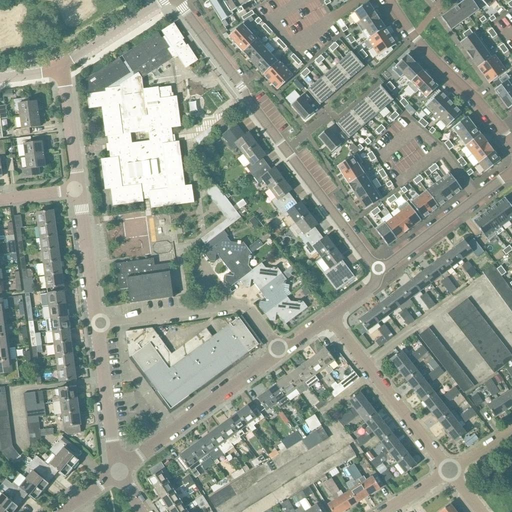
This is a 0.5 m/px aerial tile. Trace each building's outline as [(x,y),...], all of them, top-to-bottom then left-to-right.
[(231,13),(223,0),(207,0),(208,0),(222,23),(225,28),(228,26),(225,20),(233,15),(232,13),(231,13)] [(223,0),(231,13),(232,13),(242,7),(243,6),(238,0),(223,0)] [(479,10),(471,0),(464,0),(460,4),(470,17),(479,10)] [(360,22),(374,12),(368,3),(354,12),(360,21),(360,22)] [(470,17),(460,4),(450,11),(460,24),(470,17)] [(460,24),(450,11),(441,17),(451,31),(460,24)] [(365,30),(379,20),(374,12),(360,22),(360,21),(356,24),(362,33),(366,30),(365,30)] [(366,30),(362,33),(367,40),(371,38),(385,28),(379,20),(365,30),(366,30)] [(228,37),(235,45),(249,32),(242,24),(228,37)] [(89,108),(101,107),(105,137),(107,136),(110,158),(101,159),(105,190),(110,189),(113,206),(143,202),(142,198),(150,197),(151,209),(195,203),(192,186),(186,187),(179,142),(173,143),(171,129),(181,127),(176,97),(173,97),(171,87),(158,88),(143,90),(142,79),(176,56),(186,71),(199,62),(187,46),(184,48),(178,38),(180,36),(173,25),(162,31),(166,36),(161,40),(158,35),(123,58),(126,62),(123,64),(120,59),(86,81),(89,108)] [(390,36),(385,28),(371,38),(367,40),(373,48),(390,36)] [(249,32),(235,45),(242,52),(256,39),(249,32)] [(473,34),(469,36),(466,39),(460,43),(466,51),(481,40),(475,32),(473,34)] [(396,45),(390,36),(373,48),(378,57),(381,55),(391,48),(396,45)] [(242,52),(249,60),(263,47),(264,48),(265,46),(258,38),(256,39),(242,52)] [(487,48),(481,40),(466,51),(471,59),(487,48)] [(263,47),(249,60),(256,67),(270,54),(264,48),(263,47)] [(391,48),(381,55),(384,59),(393,51),(391,48)] [(487,48),(471,59),(477,68),(493,56),(487,48)] [(351,52),(343,59),(356,74),(364,67),(351,52)] [(256,67),(263,75),(277,62),(270,54),(256,67)] [(403,75),(415,63),(407,55),(392,70),(400,79),(403,76),(403,75)] [(493,56),(477,68),(483,76),(500,63),(494,55),(493,56)] [(343,59),(336,65),(349,80),(356,74),(343,59)] [(263,75),(270,82),(285,68),(278,61),(277,62),(263,75)] [(403,76),(410,83),(423,71),(415,63),(403,75),(403,76)] [(500,63),(483,76),(489,84),(506,72),(500,63)] [(336,65),(329,72),(342,86),(349,80),(336,65)] [(285,68),(270,82),(277,91),(293,76),(285,68)] [(415,94),(419,91),(418,90),(430,79),(423,71),(410,83),(407,86),(415,94)] [(329,72),(322,78),(335,93),(342,86),(329,72)] [(499,97),(499,98),(511,88),(511,78),(510,79),(506,74),(499,80),(502,85),(494,90),(498,96),(498,97),(499,97)] [(322,78),(315,84),(327,99),(335,93),(322,78)] [(418,90),(419,91),(426,99),(438,87),(430,79),(418,90)] [(296,80),(292,84),(296,89),(300,85),(296,80)] [(315,84),(307,91),(320,106),(327,99),(315,84)] [(380,86),(372,92),(385,107),(393,101),(380,86)] [(511,88),(499,98),(500,98),(499,99),(500,99),(508,110),(510,108),(510,109),(510,108),(511,107),(511,88)] [(372,92),(365,99),(378,114),(385,107),(372,92)] [(425,107),(432,114),(448,99),(441,92),(425,107)] [(290,106),(304,121),(314,113),(306,104),(311,101),(305,93),(290,106)] [(19,111),(20,117),(39,114),(37,102),(29,103),(29,98),(13,100),(14,111),(19,111)] [(365,99),(358,105),(371,120),(378,114),(365,99)] [(432,114),(439,121),(454,106),(448,99),(432,114)] [(358,105),(351,111),(364,126),(371,120),(358,105)] [(454,106),(439,121),(446,128),(461,113),(454,106)] [(351,111),(343,118),(356,132),(364,126),(351,111)] [(15,130),(16,136),(30,134),(29,129),(41,127),(39,114),(20,117),(22,129),(15,130)] [(452,129),(459,138),(474,126),(467,117),(452,129)] [(343,118),(336,124),(349,139),(356,132),(343,118)] [(226,125),(221,120),(213,126),(217,132),(226,125)] [(243,156),(257,145),(248,134),(245,136),(236,125),(221,136),(232,150),(236,147),(243,156)] [(459,138),(465,146),(481,135),(474,126),(459,138)] [(200,136),(194,141),(197,146),(215,133),(211,128),(200,136)] [(328,129),(318,137),(332,153),(346,141),(340,134),(335,137),(328,129)] [(465,146),(472,155),(487,143),(481,135),(465,146)] [(24,144),(25,157),(44,155),(42,142),(31,143),(30,137),(16,139),(17,145),(24,144)] [(487,143),(472,155),(478,164),(494,152),(487,143)] [(246,167),(252,176),(267,165),(263,159),(266,157),(257,145),(243,156),(237,160),(243,167),(246,167)] [(354,145),(350,149),(354,154),(358,150),(354,145)] [(501,161),(494,152),(478,164),(485,173),(501,161)] [(357,154),(337,167),(342,176),(355,167),(361,164),(363,163),(357,154)] [(44,155),(25,157),(27,169),(23,170),(24,178),(41,176),(40,168),(46,167),(44,155)] [(334,174),(327,179),(323,172),(329,168),(321,157),(310,164),(326,188),(332,184),(330,181),(336,177),(334,174)] [(6,159),(7,172),(14,171),(12,158),(6,159)] [(355,167),(342,176),(348,184),(361,176),(366,173),(361,164),(355,167)] [(274,168),(272,170),(267,165),(252,176),(258,184),(262,181),(270,191),(284,180),(274,168)] [(361,176),(348,184),(354,193),(366,185),(372,181),(366,173),(361,176)] [(449,173),(441,179),(454,196),(462,190),(449,173)] [(441,179),(434,185),(446,202),(454,196),(441,179)] [(271,202),(278,211),(293,199),(289,193),(292,191),(284,180),(270,191),(275,199),(271,202)] [(366,185),(354,193),(359,201),(372,193),(377,190),(372,181),(366,185)] [(205,245),(209,250),(228,236),(224,231),(241,218),(215,183),(205,190),(227,219),(201,239),(205,245)] [(434,185),(426,191),(439,208),(446,202),(434,185)] [(372,193),(359,201),(365,210),(381,200),(383,199),(377,190),(372,193)] [(419,196),(418,197),(431,213),(439,208),(426,191),(419,196)] [(417,194),(409,201),(423,219),(431,213),(418,197),(419,196),(417,194)] [(504,198),(496,204),(509,221),(511,219),(511,204),(510,203),(509,204),(504,198)] [(295,224),(295,225),(309,214),(300,202),(297,205),(293,199),(278,211),(284,219),(288,215),(295,224)] [(406,202),(398,209),(401,212),(412,227),(421,221),(406,202)] [(496,204),(489,210),(502,227),(509,221),(496,204)] [(489,210),(481,215),(494,233),(502,227),(489,210)] [(38,226),(55,223),(54,211),(37,213),(38,226)] [(401,212),(393,218),(404,234),(412,227),(401,212)] [(304,245),(319,233),(314,227),(317,225),(309,214),(295,225),(302,233),(297,236),(304,245)] [(14,216),(16,229),(21,228),(21,229),(23,228),(21,215),(14,216)] [(494,233),(481,215),(473,221),(488,241),(496,235),(494,233)] [(385,224),(396,240),(404,234),(393,218),(385,224)] [(384,222),(375,229),(388,246),(396,240),(385,224),(384,222)] [(55,223),(38,226),(40,238),(57,236),(55,223)] [(225,281),(230,288),(239,281),(239,280),(252,271),(252,270),(248,266),(249,260),(251,260),(251,256),(252,255),(251,254),(263,245),(262,244),(271,237),(268,232),(247,248),(225,266),(231,274),(234,274),(233,277),(226,275),(225,281)] [(314,250),(321,259),(335,248),(326,237),(324,239),(319,233),(304,245),(310,253),(314,250)] [(57,236),(40,238),(42,251),(59,248),(57,236)] [(218,256),(225,266),(247,248),(242,241),(240,242),(238,242),(238,243),(231,242),(227,237),(204,254),(210,262),(215,262),(217,254),(219,254),(218,256)] [(453,249),(462,260),(472,252),(477,258),(484,252),(473,239),(466,244),(464,240),(453,249)] [(15,247),(15,242),(9,243),(8,243),(9,255),(16,254),(15,247)] [(59,248),(42,251),(43,263),(60,261),(59,248)] [(321,259),(327,266),(329,269),(325,273),(338,290),(336,291),(337,291),(355,278),(347,268),(346,268),(341,262),(342,261),(344,260),(335,248),(321,259)] [(453,249),(442,257),(451,268),(462,260),(453,249)] [(447,277),(448,278),(450,276),(447,271),(451,268),(442,257),(432,264),(441,276),(444,280),(447,277)] [(167,264),(155,266),(154,258),(151,259),(115,264),(118,290),(127,288),(129,304),(172,299),(167,264)] [(60,261),(43,263),(45,276),(62,273),(60,261)] [(461,266),(466,273),(473,268),(468,261),(461,266)] [(253,283),(259,291),(282,274),(277,267),(275,269),(273,268),(272,270),(266,269),(261,263),(252,270),(252,271),(239,280),(239,281),(244,287),(250,288),(251,281),(254,281),(253,283)] [(432,264),(422,272),(430,284),(441,276),(432,264)] [(483,273),(486,278),(496,270),(493,265),(484,272),(483,273)] [(22,279),(27,278),(33,277),(33,272),(30,269),(26,270),(26,266),(21,266),(22,279)] [(473,268),(466,273),(471,279),(478,274),(473,268)] [(496,270),(486,278),(490,283),(500,275),(496,270)] [(259,307),(264,314),(287,297),(283,292),(284,285),(286,286),(286,283),(288,282),(286,280),(290,277),(286,271),(282,274),(259,291),(266,300),(269,301),(268,303),(260,302),(259,307)] [(422,272),(411,280),(420,292),(430,284),(422,272)] [(62,273),(45,276),(47,288),(64,286),(62,273)] [(500,275),(490,283),(493,288),(504,280),(500,275)] [(440,283),(445,289),(452,283),(448,278),(447,277),(444,280),(440,283)] [(411,280),(401,288),(409,300),(420,292),(411,280)] [(504,280),(493,288),(497,293),(507,285),(504,280)] [(33,282),(23,283),(24,294),(35,292),(33,282)] [(452,283),(445,289),(450,295),(453,292),(457,289),(452,283)] [(507,285),(497,293),(501,298),(511,290),(507,285)] [(390,296),(399,308),(409,300),(401,288),(390,296)] [(511,291),(511,290),(501,298),(504,303),(511,296),(511,291)] [(49,306),(66,304),(64,291),(48,293),(49,306)] [(424,304),(431,299),(426,293),(423,295),(419,298),(424,304)] [(398,315),(399,314),(402,311),(399,308),(390,296),(380,304),(389,316),(395,311),(398,315)] [(278,316),(285,325),(308,308),(302,301),(301,302),(298,302),(298,303),(291,302),(287,297),(264,314),(269,321),(275,322),(276,314),(279,314),(278,316)] [(457,306),(461,311),(471,303),(467,298),(457,306)] [(436,305),(431,299),(424,304),(429,311),(432,308),(436,305)] [(461,311),(465,316),(475,308),(471,303),(461,311)] [(49,306),(51,319),(68,316),(66,304),(49,306)] [(380,304),(370,312),(378,324),(389,316),(380,304)] [(447,314),(451,319),(461,311),(457,306),(447,314)] [(465,316),(469,321),(479,313),(475,308),(465,316)] [(399,314),(403,320),(410,315),(405,309),(402,311),(399,314)] [(451,319),(455,324),(465,316),(461,311),(451,319)] [(358,338),(366,348),(370,345),(362,335),(367,331),(367,332),(378,324),(370,312),(359,320),(362,324),(356,328),(362,335),(358,338)] [(469,321),(473,326),(483,318),(479,313),(469,321)] [(410,315),(403,320),(407,326),(411,323),(414,321),(410,315)] [(45,320),(47,333),(53,332),(53,331),(69,329),(68,316),(51,319),(45,320)] [(455,324),(459,329),(469,321),(465,316),(455,324)] [(132,356),(170,409),(258,345),(239,318),(213,337),(206,329),(171,354),(152,328),(126,332),(127,347),(132,356)] [(473,326),(477,331),(487,323),(483,318),(473,326)] [(459,329),(463,334),(473,326),(469,321),(459,329)] [(477,331),(481,336),(491,328),(487,323),(477,331)] [(382,336),(389,331),(384,324),(381,327),(377,330),(382,336)] [(463,334),(467,339),(477,331),(473,326),(463,334)] [(422,341),(433,333),(428,328),(418,336),(422,341)] [(481,336),(484,341),(495,333),(491,328),(481,336)] [(53,331),(53,332),(54,344),(71,342),(69,329),(53,331)] [(394,337),(389,331),(382,336),(374,342),(379,348),(390,339),(394,337)] [(467,339),(471,344),(481,336),(477,331),(467,339)] [(36,346),(42,346),(40,333),(35,334),(30,334),(32,347),(36,346)] [(433,333),(422,341),(426,346),(436,338),(433,333)] [(484,341),(488,346),(498,338),(495,333),(484,341)] [(0,348),(9,348),(8,335),(0,336),(0,348)] [(471,344),(475,349),(484,341),(481,336),(471,344)] [(436,338),(426,346),(430,351),(440,343),(436,338)] [(488,346),(492,351),(502,343),(498,338),(488,346)] [(475,349),(479,354),(488,346),(484,341),(475,349)] [(71,342),(54,344),(56,356),(73,354),(71,342)] [(440,343),(430,351),(434,356),(444,348),(440,343)] [(492,351),(496,356),(506,348),(502,343),(492,351)] [(43,353),(42,346),(36,346),(32,347),(33,360),(38,359),(37,353),(43,353)] [(422,357),(427,353),(428,352),(425,349),(423,346),(417,351),(422,357)] [(479,354),(482,359),(492,351),(488,346),(479,354)] [(0,361),(11,360),(9,348),(0,348),(0,361)] [(444,348),(434,356),(438,361),(448,353),(444,348)] [(496,356),(500,361),(510,353),(506,348),(496,356)] [(325,369),(329,375),(333,372),(329,366),(334,362),(325,349),(315,356),(325,369)] [(398,371),(414,359),(411,355),(409,354),(406,357),(401,351),(390,360),(398,371)] [(429,356),(427,353),(422,357),(417,351),(411,355),(414,359),(416,361),(415,361),(418,364),(420,363),(429,356)] [(482,359),(486,364),(496,356),(492,351),(482,359)] [(448,353),(438,361),(442,366),(452,358),(448,353)] [(500,361),(504,366),(511,360),(511,355),(510,353),(500,361)] [(73,354),(56,356),(58,368),(75,366),(73,354)] [(305,363),(315,376),(325,369),(315,356),(305,363)] [(486,364),(490,369),(500,361),(496,356),(486,364)] [(452,358),(442,366),(446,371),(456,363),(452,358)] [(398,371),(406,381),(418,372),(412,364),(415,361),(416,361),(414,359),(398,371)] [(0,374),(4,374),(5,381),(19,379),(17,360),(11,360),(0,361),(0,374)] [(490,369),(494,374),(504,366),(500,361),(490,369)] [(305,363),(296,370),(305,383),(309,388),(318,381),(315,376),(305,363)] [(456,363),(446,371),(450,376),(460,368),(456,363)] [(75,366),(58,368),(60,381),(76,379),(75,366)] [(433,371),(437,378),(443,373),(441,370),(439,367),(433,371)] [(460,368),(450,376),(454,381),(464,373),(460,368)] [(286,377),(295,390),(305,383),(296,370),(286,377)] [(433,371),(427,376),(429,379),(431,382),(437,378),(433,371)] [(351,386),(352,384),(358,379),(353,372),(347,377),(337,385),(343,392),(351,386)] [(418,372),(406,381),(414,391),(426,382),(429,379),(427,376),(426,374),(422,377),(418,372)] [(464,373),(454,381),(458,386),(468,378),(464,373)] [(277,384),(286,397),(295,390),(286,377),(277,384)] [(468,378),(458,386),(461,391),(472,383),(468,378)] [(491,379),(484,384),(487,390),(495,385),(491,379)] [(422,402),(434,393),(426,382),(414,391),(422,402)] [(332,400),(343,392),(337,385),(335,383),(331,386),(334,390),(329,395),(332,400)] [(472,383),(461,391),(463,393),(474,387),(472,383)] [(276,404),(280,410),(290,403),(286,397),(277,384),(267,392),(276,404)] [(495,385),(487,390),(492,396),(499,392),(495,385)] [(52,397),(52,403),(60,402),(77,399),(75,387),(59,389),(60,396),(52,397)] [(455,387),(448,392),(454,399),(460,394),(455,387)] [(24,400),(36,399),(35,392),(23,394),(24,400)] [(257,399),(266,411),(276,404),(267,392),(257,399)] [(356,412),(367,403),(359,392),(348,401),(353,408),(356,412)] [(448,392),(442,396),(445,400),(448,403),(454,399),(448,392)] [(509,392),(498,399),(506,411),(511,407),(511,396),(509,392)] [(442,403),(434,393),(422,402),(430,412),(442,403)] [(319,402),(323,407),(332,400),(329,395),(319,402)] [(60,402),(62,414),(79,412),(77,399),(60,402)] [(494,419),(506,411),(498,399),(487,406),(494,419)] [(430,412),(438,422),(450,413),(445,407),(448,404),(448,403),(445,400),(442,403),(430,412)] [(323,407),(319,402),(310,410),(314,415),(323,407)] [(376,413),(367,403),(356,412),(364,422),(376,413)] [(39,417),(46,416),(44,404),(39,405),(39,404),(37,405),(38,410),(39,417)] [(246,426),(252,432),(256,430),(254,426),(264,418),(255,406),(250,410),(247,406),(237,413),(246,426)] [(471,408),(465,412),(470,419),(476,414),(474,411),(471,408)] [(349,411),(344,416),(349,423),(355,418),(349,411)] [(65,433),(68,435),(81,434),(80,425),(81,424),(79,412),(62,414),(64,427),(65,433)] [(465,412),(459,417),(462,421),(464,424),(470,419),(465,412)] [(228,420),(240,437),(245,434),(241,429),(246,426),(237,413),(228,420)] [(376,413),(364,422),(368,427),(364,430),(366,432),(368,435),(372,432),(384,424),(376,413)] [(450,413),(438,422),(446,433),(462,421),(459,417),(457,415),(454,418),(450,413)] [(349,423),(343,416),(338,421),(343,428),(349,423)] [(218,427),(231,445),(231,444),(240,437),(228,420),(218,427)] [(464,424),(462,421),(446,433),(455,443),(466,434),(461,428),(465,425),(464,424)] [(384,424),(372,432),(376,437),(380,443),(392,434),(384,424)] [(208,434),(224,455),(234,448),(231,444),(231,445),(218,427),(208,434)] [(316,431),(323,441),(328,438),(322,428),(316,431)] [(40,430),(41,434),(41,437),(53,435),(52,429),(40,430)] [(311,434),(318,445),(323,441),(316,431),(311,434)] [(371,439),(368,435),(366,432),(360,437),(365,443),(371,439)] [(282,443),(287,450),(291,447),(296,444),(301,441),(296,433),(293,434),(294,435),(285,441),(284,440),(281,441),(282,443)] [(29,436),(30,448),(41,440),(41,437),(41,434),(29,436)] [(210,457),(216,465),(220,463),(217,459),(224,455),(208,434),(199,442),(210,457)] [(306,438),(312,448),(318,445),(311,434),(306,438)] [(392,434),(380,443),(384,448),(381,451),(382,453),(385,456),(400,444),(392,434)] [(52,452),(73,469),(80,461),(77,459),(82,453),(61,436),(49,451),(52,453),(52,452)] [(359,448),(365,443),(360,437),(354,441),(357,445),(359,448)] [(301,441),(307,451),(312,448),(306,438),(301,441)] [(0,441),(0,443),(1,448),(12,447),(12,446),(12,440),(0,441)] [(296,444),(302,454),(307,451),(301,441),(296,444)] [(189,449),(200,465),(210,457),(199,442),(189,449)] [(282,443),(277,446),(280,451),(277,452),(279,455),(281,453),(286,450),(287,450),(282,443)] [(291,447),(297,457),(302,454),(296,444),(291,447)] [(408,455),(400,444),(385,456),(387,459),(388,460),(389,461),(393,458),(397,463),(408,455)] [(343,449),(349,459),(355,456),(349,445),(343,449)] [(1,451),(7,459),(16,452),(12,447),(1,448),(1,451)] [(286,450),(292,461),(297,457),(291,447),(287,450),(286,450)] [(189,470),(195,479),(200,475),(195,468),(200,465),(189,449),(179,456),(189,469),(189,470)] [(343,449),(337,452),(344,463),(349,459),(343,449)] [(281,453),(287,464),(292,461),(286,450),(281,453)] [(16,452),(7,459),(10,463),(20,456),(16,452)] [(33,460),(53,477),(58,471),(66,477),(73,469),(52,452),(52,453),(44,462),(36,456),(33,460)] [(344,463),(337,452),(332,456),(338,466),(344,463)] [(275,457),(282,467),(287,464),(281,453),(279,455),(275,457)] [(381,464),(382,463),(387,459),(385,456),(382,453),(376,457),(381,464)] [(408,455),(397,463),(405,474),(416,465),(408,455)] [(174,460),(184,473),(189,470),(189,469),(179,456),(174,460)] [(256,459),(260,464),(265,461),(262,456),(256,459)] [(326,459),(333,470),(336,468),(338,466),(332,456),(326,459)] [(270,460),(277,470),(282,467),(275,457),(270,460)] [(381,464),(376,457),(370,462),(381,476),(388,470),(382,463),(381,464)] [(260,464),(256,459),(251,462),(254,467),(260,464)] [(327,473),(333,470),(326,459),(321,463),(327,473)] [(27,479),(43,492),(49,484),(48,484),(53,477),(33,460),(29,465),(40,475),(39,476),(33,471),(27,479)] [(265,463),(272,473),(277,470),(270,460),(265,463)] [(147,480),(153,490),(168,481),(172,479),(165,469),(168,467),(167,466),(170,463),(168,461),(163,465),(161,462),(149,470),(153,476),(147,480)] [(260,466),(266,476),(272,473),(265,463),(260,466)] [(321,463),(315,466),(321,477),(327,473),(321,463)] [(236,472),(239,477),(250,470),(246,465),(236,472)] [(346,469),(350,476),(354,473),(355,474),(358,472),(354,465),(346,469)] [(255,469),(261,480),(266,476),(260,466),(255,469)] [(321,477),(315,466),(309,470),(316,480),(321,477)] [(250,473),(256,483),(261,480),(255,469),(250,473)] [(309,470),(304,473),(310,484),(316,480),(309,470)] [(388,470),(381,476),(386,482),(393,477),(388,470)] [(239,477),(236,472),(231,475),(234,480),(239,477)] [(350,491),(357,503),(368,496),(361,484),(358,479),(362,477),(358,472),(355,474),(354,473),(350,476),(354,482),(352,483),(355,488),(350,491)] [(245,476),(251,486),(256,483),(250,473),(245,476)] [(298,477),(305,487),(310,484),(304,473),(298,477)] [(28,494),(36,501),(43,492),(27,479),(20,474),(12,484),(1,475),(0,476),(0,482),(2,484),(2,483),(23,500),(28,494)] [(362,477),(358,479),(361,484),(368,496),(379,489),(378,487),(383,484),(376,474),(366,481),(363,476),(362,477)] [(184,485),(192,480),(189,476),(181,480),(184,485)] [(240,479),(246,489),(251,486),(245,476),(240,479)] [(299,490),(305,487),(298,477),(293,480),(299,490)] [(324,483),(328,490),(332,487),(332,488),(336,486),(331,478),(324,483)] [(234,482),(241,493),(246,489),(240,479),(234,482)] [(184,491),(187,489),(195,484),(192,480),(184,485),(181,487),(184,491)] [(299,490),(293,480),(288,483),(294,494),(299,490)] [(153,490),(160,500),(174,491),(168,481),(153,490)] [(215,485),(219,490),(224,486),(221,481),(215,485)] [(230,485),(236,496),(241,493),(234,482),(230,485)] [(0,505),(8,511),(14,511),(18,507),(23,500),(2,483),(2,484),(0,486),(0,505)] [(290,496),(294,494),(288,483),(283,486),(290,496)] [(219,490),(215,485),(210,488),(214,493),(219,490)] [(224,489),(231,499),(236,496),(230,485),(224,489)] [(290,496),(283,486),(279,489),(285,499),(290,496)] [(327,505),(331,511),(342,511),(346,510),(339,498),(336,494),(340,492),(340,491),(336,486),(332,488),(332,487),(328,490),(332,496),(331,496),(334,501),(327,505)] [(313,495),(308,487),(295,495),(299,502),(306,498),(307,499),(313,495)] [(219,492),(225,502),(231,499),(224,489),(219,492)] [(279,489),(274,492),(280,502),(285,499),(279,489)] [(174,491),(160,500),(166,511),(181,501),(174,491)] [(339,498),(346,510),(357,503),(350,491),(343,495),(340,491),(340,492),(336,494),(339,498)] [(214,495),(220,505),(225,502),(219,492),(214,495)] [(269,495),(276,505),(280,502),(274,492),(269,495)] [(166,511),(167,511),(185,511),(187,511),(197,505),(205,500),(202,495),(194,500),(195,501),(185,507),(181,501),(166,511)] [(220,505),(214,495),(209,498),(215,508),(220,505)] [(271,508),(276,505),(269,495),(264,498),(271,508)] [(266,511),(271,508),(264,498),(260,501),(266,511)] [(197,505),(200,509),(208,504),(205,500),(197,505)] [(280,505),(284,511),(292,506),(288,500),(280,505)] [(260,501),(255,504),(260,511),(264,511),(266,511),(260,501)]
